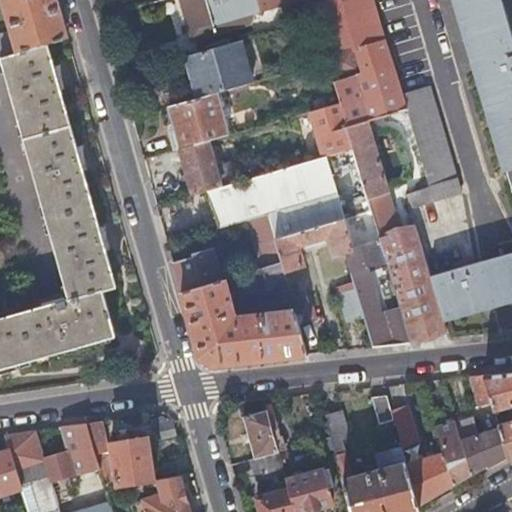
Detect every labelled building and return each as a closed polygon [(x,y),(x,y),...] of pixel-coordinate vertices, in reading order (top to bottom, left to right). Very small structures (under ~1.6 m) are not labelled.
[(66,37),(55,0),(4,0),(13,29),(10,31),(0,33),(0,56),(46,43),(66,37)] [(288,24),(314,17),(309,3),(308,0),(179,0),(186,23),(181,25),(183,32),(188,30),(188,29),(195,27),(197,36),(253,19),(251,11),(282,3),(288,24)] [(314,17),(326,59),(339,101),(346,126),(367,119),(405,107),(402,96),(373,0),(319,0),(309,3),(314,17)] [(454,0),(504,168),(511,165),(511,34),(502,0),(454,0)] [(188,29),(188,30),(190,38),(197,36),(195,27),(188,29)] [(244,82),(252,80),(240,38),(233,40),(244,82)] [(216,90),(244,82),(233,40),(185,54),(197,96),(216,90)] [(54,67),(46,43),(0,56),(0,58),(69,297),(0,316),(0,367),(116,334),(104,290),(116,286),(106,250),(109,249),(107,241),(106,238),(106,235),(105,233),(105,230),(104,227),(103,228),(100,229),(83,169),(86,168),(84,160),(83,157),(82,154),(82,152),(82,149),(81,146),(80,147),(77,148),(59,88),(63,87),(61,79),(60,77),(59,74),(59,71),(58,68),(58,65),(57,65),(57,67),(54,67)] [(429,88),(402,96),(405,107),(428,185),(405,194),(409,207),(460,192),(429,88)] [(228,132),(216,90),(197,96),(168,104),(175,129),(170,134),(174,148),(180,146),(207,139),(228,132)] [(346,126),(339,101),(310,109),(323,155),(326,154),(352,147),(346,126)] [(367,119),(346,126),(352,147),(371,209),(375,223),(377,230),(396,225),(387,191),(385,186),(386,181),(367,119)] [(213,160),(207,139),(180,146),(193,193),(207,189),(220,185),(213,160)] [(281,156),(284,166),(294,164),(291,153),(281,156)] [(220,185),(207,189),(218,227),(238,221),(267,213),(274,238),(298,231),(322,223),(344,217),(345,217),(326,154),(323,155),(294,164),(284,166),(235,181),(220,185)] [(220,185),(235,181),(228,156),(213,160),(220,185)] [(429,275),(409,207),(405,194),(402,186),(387,191),(396,225),(377,230),(379,237),(386,259),(400,304),(410,340),(445,329),(442,319),(429,275)] [(344,217),(348,232),(375,223),(371,209),(345,217),(344,217)] [(280,259),(274,238),(267,213),(238,221),(240,230),(250,227),(259,256),(248,259),(251,268),(280,259)] [(343,248),(353,245),(348,232),(344,217),(322,223),(298,231),(274,238),(280,259),(283,269),(303,263),(298,243),(327,234),(334,254),(344,251),(343,248)] [(411,341),(410,340),(400,304),(387,308),(390,320),(386,321),(383,309),(379,310),(365,264),(386,259),(379,237),(353,245),(343,248),(344,251),(356,290),(363,314),(372,346),(411,341)] [(193,254),(173,261),(181,290),(223,277),(214,246),(193,253),(193,254)] [(511,251),(429,275),(442,319),(511,299),(511,251)] [(283,269),(280,259),(251,268),(243,271),(249,289),(275,282),(277,289),(288,286),(283,269)] [(213,363),(307,353),(298,322),(294,308),(265,312),(264,305),(259,306),(260,312),(246,314),(247,320),(236,321),(229,316),(224,301),(230,299),(224,277),(223,277),(181,290),(199,354),(213,363)] [(347,318),(363,314),(356,290),(341,295),(347,318)] [(294,308),(298,322),(308,318),(302,296),(292,299),(294,308)] [(511,370),(483,374),(490,398),(494,409),(511,404),(511,418),(498,422),(499,426),(509,460),(511,458),(511,370)] [(490,398),(483,374),(470,375),(477,401),(490,398)] [(393,418),(389,404),(386,395),(371,396),(379,423),(393,418)] [(265,405),(263,397),(237,400),(241,415),(243,415),(255,457),(279,450),(284,449),(282,444),(277,445),(274,436),(279,435),(270,403),(269,403),(265,405)] [(401,445),(401,446),(418,441),(406,400),(389,404),(393,418),(401,445)] [(330,436),(332,443),(349,439),(341,411),(325,415),(327,422),(330,436)] [(494,467),(509,460),(499,426),(477,433),(471,415),(455,419),(456,421),(461,438),(473,475),(487,467),(488,470),(494,467)] [(456,421),(455,419),(443,423),(437,425),(443,443),(442,443),(444,450),(455,485),(473,475),(461,438),(456,421)] [(86,422),(95,452),(106,451),(99,420),(86,422)] [(155,439),(176,434),(172,420),(152,424),(155,439)] [(34,430),(5,434),(9,449),(21,487),(28,511),(113,511),(110,503),(78,511),(59,511),(50,481),(99,468),(95,452),(86,422),(62,425),(68,449),(42,456),(34,430)] [(317,440),(330,436),(327,422),(313,426),(317,440)] [(117,482),(117,483),(155,478),(149,436),(110,442),(111,450),(117,482)] [(411,511),(420,510),(419,505),(406,461),(401,446),(401,445),(375,452),(382,477),(380,476),(372,478),(371,479),(369,470),(351,475),(344,450),(335,453),(351,511),(411,511)] [(0,451),(0,507),(14,503),(11,490),(21,487),(9,449),(0,451)] [(99,468),(105,484),(112,483),(117,482),(111,450),(106,451),(95,452),(99,468)] [(285,473),(279,450),(255,457),(250,458),(256,480),(285,473)] [(419,505),(455,485),(444,450),(406,461),(419,505)] [(287,478),(290,487),(297,511),(331,502),(323,468),(287,478)] [(191,511),(181,474),(155,478),(160,493),(155,494),(142,498),(145,511),(191,511)] [(296,511),(297,511),(290,487),(256,496),(260,511),(296,511)]
